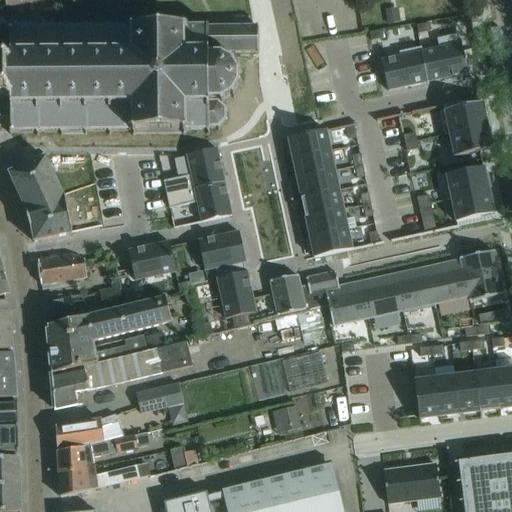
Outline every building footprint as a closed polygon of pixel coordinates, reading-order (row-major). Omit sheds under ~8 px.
[(86,28),(86,25),(59,25),(59,28),(11,29),(2,20),(0,20),(0,52),(10,53),(10,63),(0,63),(0,98),(10,98),(10,109),(0,109),(0,126),(11,126),(11,135),(34,135),(34,138),(39,138),(39,134),(59,134),(59,137),(87,137),(87,133),(109,133),(109,136),(111,136),(111,133),(131,132),(131,136),(184,136),(184,132),(207,132),(207,134),(209,134),(208,129),(216,129),(217,131),(218,130),(217,127),(223,122),(225,122),(226,120),(224,120),(224,112),(226,112),(226,109),(223,110),(220,105),(222,105),(222,101),(229,96),(231,98),(233,96),(231,95),(237,87),(240,88),(240,85),(237,85),(237,74),(239,73),(239,71),(236,71),(232,63),(234,61),(233,57),(233,54),(257,54),(257,26),(251,26),(251,18),(235,18),(235,26),(208,27),(208,25),(205,25),(205,27),(184,27),(184,23),(130,24),(130,27),(110,27),(110,25),(108,25),(108,28),(86,28)] [(428,23),(416,26),(418,34),(430,31),(428,23)] [(381,31),(369,33),(370,41),(382,39),(381,31)] [(437,44),(420,48),(427,83),(443,79),(444,82),(461,78),(461,75),(467,74),(459,34),(436,39),(437,44)] [(399,57),(381,61),(387,91),(427,83),(420,48),(398,52),(399,57)] [(444,111),(439,112),(444,137),(449,135),(487,126),(482,103),(463,107),(462,103),(464,103),(464,101),(443,106),(443,108),(444,111)] [(487,126),(449,135),(454,158),(492,150),(490,139),(492,139),(490,128),(487,129),(487,126)] [(353,127),(345,129),(348,140),(356,138),(353,127)] [(326,131),(288,139),(292,160),(331,152),(326,131)] [(415,133),(403,136),(404,144),(416,141),(415,133)] [(416,141),(404,144),(406,152),(418,149),(416,141)] [(179,178),(163,182),(166,195),(224,183),(223,178),(225,178),(222,162),(219,162),(217,149),(186,156),(187,157),(175,159),(179,178)] [(331,152),(292,160),(297,180),(335,171),(331,152)] [(359,154),(351,156),(354,167),(362,165),(359,154)] [(27,166),(8,174),(26,210),(26,212),(25,212),(29,227),(31,227),(31,231),(34,243),(39,242),(53,239),(68,237),(61,199),(59,195),(42,158),(27,166)] [(362,165),(354,167),(356,179),(364,177),(362,165)] [(484,168),(441,177),(446,201),(451,200),(489,191),(488,189),(491,188),(487,172),(485,173),(484,168)] [(335,171),(297,180),(301,199),(339,191),(335,171)] [(224,183),(166,195),(169,209),(197,203),(201,223),(231,216),(224,183)] [(339,191),(301,199),(305,219),(344,210),(339,191)] [(489,191),(451,200),(456,223),(494,214),(489,191)] [(368,193),(360,195),(362,206),(370,205),(368,193)] [(428,196),(416,198),(418,206),(430,204),(428,196)] [(430,204),(418,206),(420,214),(432,212),(430,204)] [(370,205),(362,206),(365,218),(373,216),(370,205)] [(84,208),(86,237),(103,236),(102,207),(84,208)] [(344,210),(305,219),(310,238),(348,230),(344,210)] [(348,230),(310,238),(314,259),(352,250),(348,230)] [(376,232),(368,234),(370,240),(371,245),(379,243),(376,232)] [(239,233),(198,241),(204,271),(215,269),(244,263),(245,263),(239,233)] [(152,246),(128,251),(132,269),(134,281),(175,272),(170,247),(169,242),(152,246)] [(297,276),(269,280),(276,316),(328,305),(331,327),(468,298),(469,302),(502,295),(494,253),(459,260),(460,262),(339,286),(336,273),(305,279),(308,294),(301,296),(297,276)] [(71,256),(67,257),(38,261),(40,285),(68,281),(86,279),(84,259),(71,256)] [(244,263),(215,269),(217,279),(225,320),(232,318),(247,315),(255,313),(252,299),(247,272),(246,272),(244,263)] [(2,268),(0,268),(0,296),(9,294),(2,268)] [(189,282),(177,285),(179,293),(191,290),(189,282)] [(85,314),(85,317),(122,308),(120,288),(100,291),(100,296),(82,298),(85,314)] [(137,292),(125,295),(126,303),(138,300),(137,292)] [(60,316),(85,314),(82,298),(41,302),(43,322),(61,320),(60,316)] [(49,359),(93,348),(92,342),(171,323),(165,298),(122,308),(85,317),(46,327),(49,359)] [(0,326),(9,325),(5,302),(0,302),(0,326)] [(491,313),(477,316),(479,324),(493,323),(491,313)] [(247,315),(232,318),(234,330),(250,326),(247,315)] [(209,323),(200,325),(204,338),(212,336),(209,323)] [(0,350),(12,349),(9,325),(0,326),(0,350)] [(488,326),(476,328),(477,336),(489,334),(488,326)] [(476,328),(464,329),(465,337),(477,336),(476,328)] [(420,335),(408,336),(409,344),(421,343),(420,335)] [(51,375),(147,352),(143,336),(124,341),(125,346),(95,354),(93,348),(49,359),(51,375)] [(408,336),(396,338),(397,346),(409,344),(408,336)] [(503,339),(491,340),(492,348),(504,347),(503,339)] [(147,352),(51,375),(54,410),(81,404),(79,392),(192,367),(187,348),(193,347),(192,341),(147,352)] [(482,341),(470,343),(471,351),(484,349),(482,341)] [(353,343),(340,345),(342,353),(354,352),(353,343)] [(470,343),(458,344),(459,352),(471,351),(470,343)] [(443,346),(431,347),(432,356),(444,354),(443,346)] [(431,347),(419,349),(420,357),(432,356),(431,347)] [(0,377),(14,376),(12,353),(0,354),(0,377)] [(510,358),(494,360),(496,371),(494,371),(499,410),(511,408),(511,368),(511,369),(510,358)] [(453,366),(434,368),(435,378),(434,378),(439,417),(459,415),(454,376),(453,366)] [(494,371),(474,373),(479,412),(499,410),(494,371)] [(474,373),(454,376),(459,415),(479,412),(474,373)] [(14,376),(0,377),(0,399),(16,398),(14,376)] [(415,381),(414,381),(419,420),(439,417),(434,378),(415,381)] [(187,423),(183,404),(179,386),(136,395),(140,414),(166,408),(170,427),(187,423)] [(0,425),(17,424),(16,402),(0,402),(0,425)] [(300,427),(295,407),(271,413),(276,434),(300,427)] [(55,427),(57,452),(107,442),(114,440),(119,439),(123,438),(115,415),(97,420),(75,424),(55,427)] [(17,424),(0,425),(0,454),(18,454),(17,424)] [(58,473),(93,464),(92,457),(107,454),(116,452),(148,445),(145,433),(134,435),(123,438),(119,439),(114,440),(107,442),(57,452),(58,473)] [(175,470),(187,467),(181,448),(170,451),(175,470)] [(111,453),(113,463),(132,460),(130,450),(111,453)] [(0,484),(19,484),(18,457),(0,457),(0,484)] [(469,462),(455,463),(461,511),(511,511),(511,462),(477,467),(477,462),(476,461),(476,460),(469,461),(469,462)] [(93,464),(58,473),(60,498),(80,494),(120,483),(139,479),(136,466),(117,470),(95,474),(93,464)] [(339,511),(327,465),(222,491),(223,493),(207,497),(206,493),(164,504),(166,511),(339,511)] [(435,465),(383,472),(387,505),(416,501),(417,511),(426,511),(438,511),(436,499),(439,498),(435,465)] [(19,511),(19,484),(0,484),(0,511),(19,511)]
